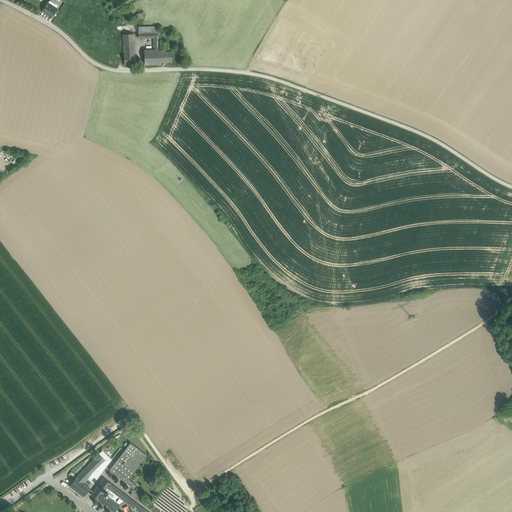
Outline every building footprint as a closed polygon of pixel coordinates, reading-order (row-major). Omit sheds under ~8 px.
[(56,10),(47,5),(42,13),(47,16),(47,17),(51,19),(56,10)] [(159,33),(138,33),(138,38),(153,38),(153,50),(155,50),(159,50),(159,33)] [(134,34),(122,35),(124,54),(135,54),(134,34)] [(153,50),(144,50),(144,64),(157,64),(156,54),(155,54),(155,50),(153,50)] [(165,50),(159,50),(155,50),(155,54),(156,54),(157,64),(166,63),(165,50)] [(124,54),(118,54),(118,65),(135,65),(135,59),(135,54),(124,54)] [(115,463),(109,470),(134,489),(136,485),(128,479),(146,455),(130,443),(115,463)] [(105,461),(89,478),(90,479),(90,480),(93,483),(111,460),(102,451),(99,454),(105,460),(105,461)] [(99,454),(76,478),(83,483),(89,478),(105,461),(105,460),(99,454)] [(76,478),(76,477),(70,486),(83,496),(90,488),(83,483),(76,478)] [(105,480),(103,478),(91,495),(113,511),(119,505),(116,502),(120,498),(138,511),(147,511),(120,491),(105,480)] [(148,502),(133,490),(130,495),(145,506),(148,502)]
